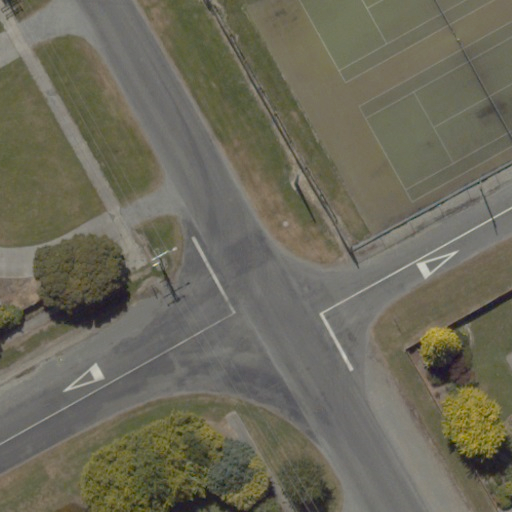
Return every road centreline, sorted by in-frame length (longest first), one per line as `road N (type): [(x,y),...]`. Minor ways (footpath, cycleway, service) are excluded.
road 1 (residential): [(101,0),(279,314)]
road 2 (residential): [(279,314),(234,312),(0,445)]
road 3 (residential): [(511,207),(320,311),(279,314)]
road 4 (residential): [(279,314),(391,511)]
